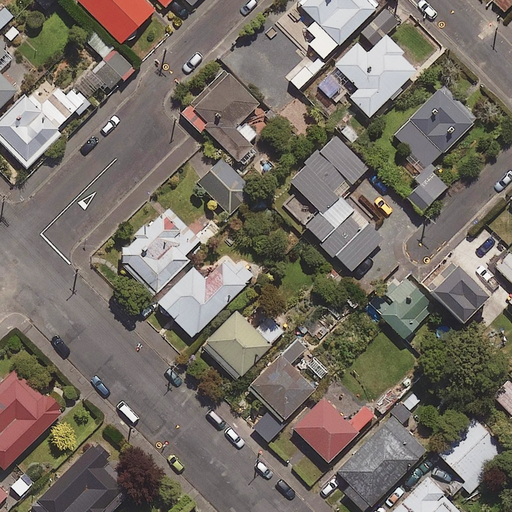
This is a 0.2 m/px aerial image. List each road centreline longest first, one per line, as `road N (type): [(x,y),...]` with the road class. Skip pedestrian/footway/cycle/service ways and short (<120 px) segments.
road 1 (residential): [(263,511),(12,262)]
road 2 (residential): [(12,262),(132,142),(157,79),(238,0)]
road 3 (residential): [(511,158),(422,245)]
